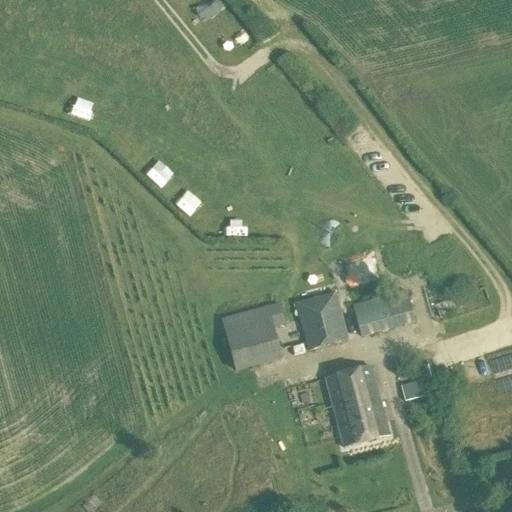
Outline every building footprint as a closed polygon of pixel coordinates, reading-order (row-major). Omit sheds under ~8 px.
[(260,237),(277,236),(276,215),(258,216),(260,237)] [(342,219),(326,226),(336,248),(351,240),(342,219)] [(468,293),(442,305),(449,322),(475,310),(468,293)] [(308,352),(348,342),(335,294),(295,304),(308,352)] [(382,298),(361,304),(370,337),(391,330),(382,298)] [(221,320),(227,342),(257,334),(266,369),(285,364),(276,330),(286,327),(280,305),(221,320)] [(511,320),(482,334),(489,349),(511,338),(511,320)] [(288,379),(313,373),(310,358),(285,364),(288,379)] [(345,449),(389,436),(370,368),(325,381),(345,449)] [(420,381),(401,387),(401,388),(405,403),(425,397),(420,381)]
